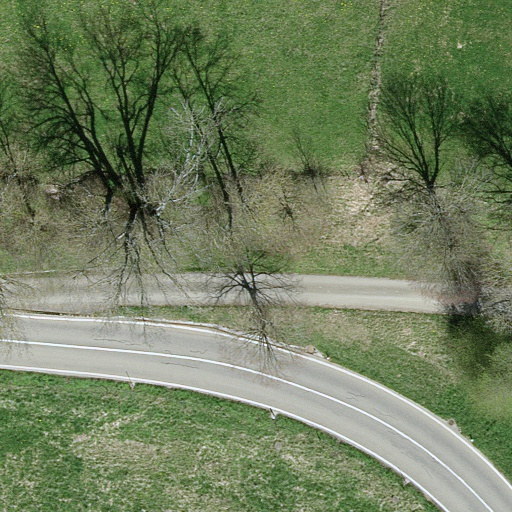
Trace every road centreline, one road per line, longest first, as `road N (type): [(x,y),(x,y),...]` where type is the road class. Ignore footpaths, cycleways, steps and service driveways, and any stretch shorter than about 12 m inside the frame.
road 1 (tertiary): [(494,511),(478,489),(400,428),(258,370),(0,336)]
road 2 (track): [(0,288),(351,281),(511,294)]
